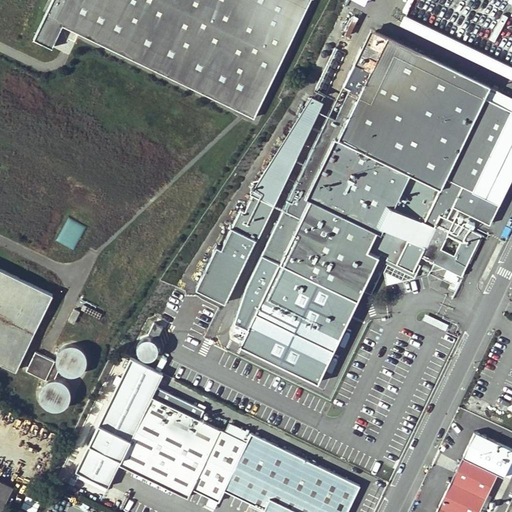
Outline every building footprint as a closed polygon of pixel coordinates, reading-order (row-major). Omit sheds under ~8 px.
[(51,0),(44,15),(33,37),(53,47),(63,24),(254,116),(310,0),(51,0)] [(511,61),(404,14),(400,23),(511,72),(511,61)] [(388,37),(373,68),(356,60),(344,86),(350,89),(337,119),(330,115),(323,130),(441,187),(490,86),(388,37)] [(511,95),(490,86),(441,187),(424,221),(434,226),(440,214),(447,218),(449,215),(455,203),(490,220),(511,175),(511,95)] [(322,103),(301,92),(252,194),(223,245),(217,242),(197,287),(225,298),(322,103)] [(388,255),(387,259),(397,264),(409,239),(425,247),(421,256),(462,276),(481,235),(455,221),(456,218),(449,215),(447,218),(440,214),(434,226),(424,221),(441,187),(323,130),(285,209),(301,217),(312,196),(368,222),(379,227),(368,250),(380,255),(382,252),(388,255)] [(301,217),(285,209),(247,280),(235,317),(247,324),(241,339),(320,379),(361,295),(380,255),(368,250),(379,227),(368,222),(312,196),(301,217)] [(57,241),(75,249),(85,225),(68,217),(57,241)] [(421,256),(425,247),(409,239),(397,264),(387,259),(386,261),(415,274),(421,263),(418,262),(421,256)] [(388,255),(382,252),(380,255),(361,295),(367,299),(386,261),(387,259),(388,255)] [(0,360),(17,369),(53,293),(0,267),(0,360)] [(191,322),(205,328),(216,304),(201,298),(191,322)] [(55,358),(35,349),(27,369),(46,378),(37,397),(62,408),(74,382),(49,371),(52,362),(79,374),(90,348),(64,337),(55,358)] [(346,511),(360,484),(252,432),(247,441),(147,394),(158,371),(127,355),(73,467),(105,482),(113,466),(185,499),(191,487),(219,501),(225,488),(264,507),(261,511),(346,511)] [(503,475),(511,457),(511,448),(476,431),(436,511),(478,511),(498,473),(503,475)] [(13,487),(0,480),(0,499),(5,502),(13,487)] [(36,511),(40,498),(25,494),(21,507),(36,511)]
